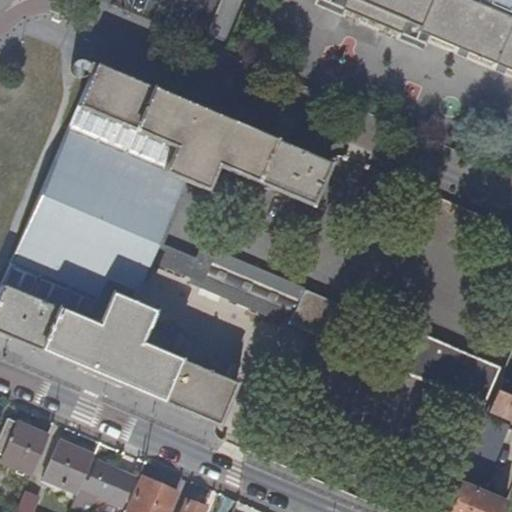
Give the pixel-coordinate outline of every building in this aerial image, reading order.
[(313,0),(311,8),(338,18),(340,12),(338,11),(342,0),(313,0)] [(342,0),(338,11),(340,12),(396,33),(400,34),(404,24),(417,29),(415,33),(426,37),(511,70),(511,17),(467,0),(342,0)] [(404,24),(400,34),(396,33),(392,40),(420,51),(426,37),(415,33),(417,29),(404,24)] [(37,190),(0,279),(0,338),(214,428),(232,385),(158,354),(164,338),(148,332),(150,327),(140,323),(142,319),(122,311),(144,258),(189,278),(188,283),(323,340),(337,305),(203,249),(198,259),(152,240),(176,182),(194,189),(202,185),(209,166),(308,205),(325,162),(90,66),(37,190)] [(511,399),(493,391),(484,413),(511,424),(511,399)] [(460,475),(486,483),(505,423),(479,415),(460,475)] [(0,467),(27,479),(44,437),(5,421),(0,432),(0,467)] [(42,481),(74,494),(77,489),(87,463),(90,457),(57,444),(42,481)] [(87,463),(77,489),(83,492),(94,466),(87,463)] [(130,481),(94,466),(83,492),(94,496),(119,506),(130,481)] [(168,511),(175,495),(140,480),(127,511),(168,511)] [(499,511),(503,503),(456,484),(444,511),(499,511)] [(87,511),(94,496),(83,492),(77,489),(74,494),(67,511),(87,511)] [(21,494),(13,511),(29,511),(35,499),(21,494)] [(204,511),(205,511),(185,503),(181,511),(204,511)]
